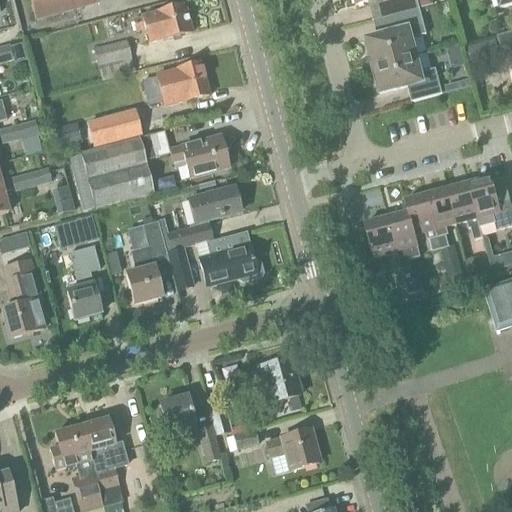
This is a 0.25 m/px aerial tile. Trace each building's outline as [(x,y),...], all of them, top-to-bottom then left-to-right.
[(30,0),(36,21),(97,5),(95,0),(30,0)] [(397,0),(354,0),(357,7),(384,0),(389,19),(420,11),(416,0),(400,0),(397,1),(397,0)] [(511,0),(501,0),(504,9),(511,7),(511,0)] [(156,15),(132,22),(135,35),(151,31),(152,34),(161,32),(163,42),(192,35),(188,17),(185,18),(182,8),(156,15)] [(420,11),(389,19),(393,35),(366,42),(367,44),(365,48),(367,57),(371,59),(373,69),(416,58),(411,41),(427,37),(420,11)] [(511,34),(498,38),(503,59),(511,56),(511,34)] [(94,51),(102,84),(135,75),(127,43),(94,51)] [(0,49),(0,67),(13,64),(9,47),(0,49)] [(416,58),(373,69),(376,79),(374,83),(377,92),(380,94),(381,96),(408,89),(412,104),(443,96),(436,71),(420,75),(416,58)] [(166,82),(171,101),(183,98),(184,104),(209,98),(200,66),(176,72),(178,79),(166,82)] [(93,153),(139,141),(132,114),(86,126),(93,153)] [(17,128),(21,143),(39,138),(35,124),(17,128)] [(55,132),(60,150),(80,145),(75,126),(55,132)] [(0,132),(0,139),(0,140),(2,147),(21,143),(18,135),(17,128),(0,132)] [(153,137),(159,160),(170,157),(174,171),(187,168),(190,181),(228,170),(220,140),(182,151),(181,148),(168,151),(164,134),(153,137)] [(145,164),(159,160),(153,137),(139,141),(80,156),(69,159),(81,202),(80,202),(84,219),(96,216),(95,212),(154,197),(145,164)] [(48,171),(29,176),(33,190),(51,185),(48,171)] [(11,181),(15,195),(33,190),(29,176),(11,181)] [(480,228),(495,224),(498,233),(511,229),(511,209),(505,182),(493,185),(492,180),(468,186),(478,221),(480,228)] [(475,222),(478,221),(468,186),(447,192),(457,227),(465,224),(467,231),(470,231),(473,243),(481,241),(475,222)] [(234,192),(201,200),(187,204),(192,227),(221,220),(240,215),(234,192)] [(445,230),(457,227),(447,192),(427,197),(441,252),(447,251),(444,238),(447,237),(445,230)] [(432,255),(441,252),(427,197),(405,203),(408,215),(409,215),(415,238),(416,238),(423,236),(425,243),(428,242),(432,255)] [(140,219),(150,218),(148,200),(137,201),(140,219)] [(419,249),(416,238),(415,238),(409,215),(408,215),(388,220),(403,276),(409,274),(406,261),(408,260),(406,253),(419,249)] [(388,220),(364,226),(371,252),(360,255),(366,281),(386,275),(382,259),(397,255),(388,220)] [(83,226),(88,246),(97,243),(92,224),(83,226)] [(158,224),(142,229),(147,249),(135,253),(141,273),(126,277),(134,308),(162,301),(151,260),(166,256),(158,224)] [(169,255),(194,249),(189,230),(164,236),(169,255)] [(30,250),(26,235),(11,239),(15,254),(30,250)] [(262,277),(261,271),(259,266),(256,263),(253,264),(245,235),(207,246),(210,260),(199,263),(206,289),(238,280),(239,283),(242,285),(260,280),(262,277)] [(94,249),(69,256),(78,291),(67,294),(75,323),(101,317),(93,287),(90,276),(100,273),(94,249)] [(177,293),(192,289),(182,252),(167,256),(177,293)] [(1,270),(11,307),(1,309),(10,340),(43,331),(37,306),(43,304),(31,262),(1,270)] [(416,282),(405,285),(408,296),(424,292),(423,285),(416,282)] [(498,336),(511,331),(511,284),(484,294),(498,336)] [(290,361),(251,372),(256,388),(268,385),(273,405),(300,397),(290,361)] [(161,408),(168,435),(180,432),(183,446),(197,442),(193,428),(194,428),(187,401),(161,408)] [(330,405),(304,413),(307,424),(333,416),(330,405)] [(215,439),(232,435),(225,410),(209,414),(215,439)] [(103,511),(103,510),(111,508),(111,511),(122,511),(121,506),(123,505),(114,469),(106,471),(101,453),(115,449),(107,421),(80,428),(103,511)] [(103,511),(103,510),(103,511),(80,428),(53,436),(56,448),(46,451),(53,474),(76,467),(79,479),(72,481),(80,511),(103,511)] [(221,463),(212,429),(196,433),(206,467),(221,463)] [(228,445),(231,455),(236,454),(259,448),(255,432),(232,438),(234,443),(228,445)] [(281,441),(281,440),(264,445),(269,462),(286,458),(290,474),(319,466),(310,433),(281,441)] [(17,511),(8,474),(0,476),(0,511),(17,511)] [(330,511),(327,501),(304,508),(305,511),(330,511)]
